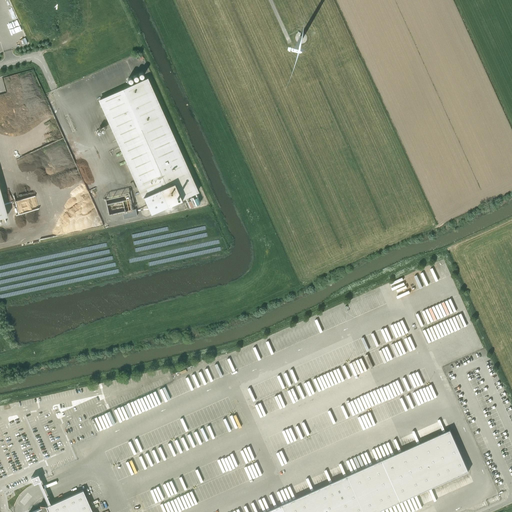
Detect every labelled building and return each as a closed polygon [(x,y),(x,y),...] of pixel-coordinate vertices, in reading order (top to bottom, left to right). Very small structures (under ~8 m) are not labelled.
[(112,128),(150,213),(197,193),(146,79),(99,99),(112,128)] [(423,270),(424,272),(410,278),(412,282),(413,282),(414,282),(420,280),(419,278),(426,275),(425,274),(427,273),(426,269),(423,270)] [(458,295),(448,299),(454,312),(463,307),(458,295)] [(435,311),(438,310),(436,306),(429,308),(433,320),(440,318),(439,315),(436,316),(435,311)] [(423,311),(417,313),(420,326),(426,324),(423,311)] [(46,506),(31,511),(376,511),(400,501),(425,490),(436,485),(468,471),(450,430),(417,444),(307,493),(295,499),(282,505),(265,511),(92,511),(83,491),(49,506),(47,506),(46,507),(46,506)] [(39,478),(38,475),(31,478),(33,483),(33,484),(36,483),(37,482),(38,482),(41,481),(39,478)] [(36,483),(46,506),(46,507),(47,506),(49,506),(38,482),(37,482),(36,483)]
